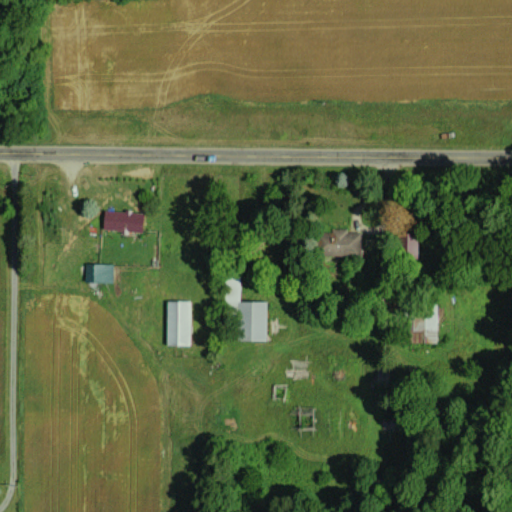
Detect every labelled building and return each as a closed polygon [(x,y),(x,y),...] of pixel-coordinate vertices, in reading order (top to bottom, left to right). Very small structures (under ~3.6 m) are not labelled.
[(102,231),(142,231),(142,210),(102,210),(102,231)] [(358,255),(359,231),(312,230),(312,254),(358,255)] [(415,232),(395,232),(395,262),(415,262),(415,232)] [(111,264),(86,264),(86,282),(111,282),(111,264)] [(189,300),(166,300),(166,345),(189,345),(189,300)] [(264,340),(264,300),(236,300),(236,340),(264,340)] [(435,300),(401,300),(401,343),(435,343),(435,300)]
